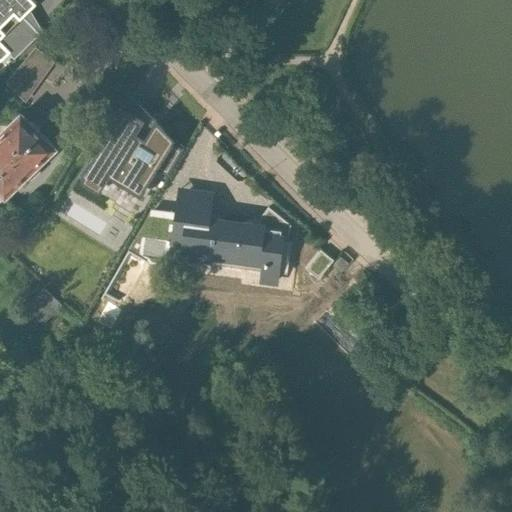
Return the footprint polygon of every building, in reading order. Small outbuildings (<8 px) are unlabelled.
[(35,4),(31,0),(0,0),(0,23),(7,31),(35,4)] [(8,80),(19,91),(36,74),(43,78),(54,60),(37,48),(8,80)] [(59,142),(23,107),(0,130),(0,182),(10,192),(59,142)] [(120,132),(94,159),(116,181),(134,163),(142,154),(120,132)] [(174,150),(164,140),(147,159),(164,174),(179,158),(173,152),(174,150)] [(142,170),(134,163),(116,181),(124,188),(142,170)] [(10,192),(0,182),(0,201),(1,201),(10,192)] [(218,193),(183,187),(179,212),(177,225),(175,243),(187,245),(186,257),(214,261),(215,255),(264,262),(261,284),(280,286),(288,234),(268,231),(269,224),(215,216),(218,193)] [(171,224),(177,225),(179,212),(151,207),(147,235),(169,239),(171,224)] [(334,261),(321,251),(305,271),(318,281),(334,261)]
